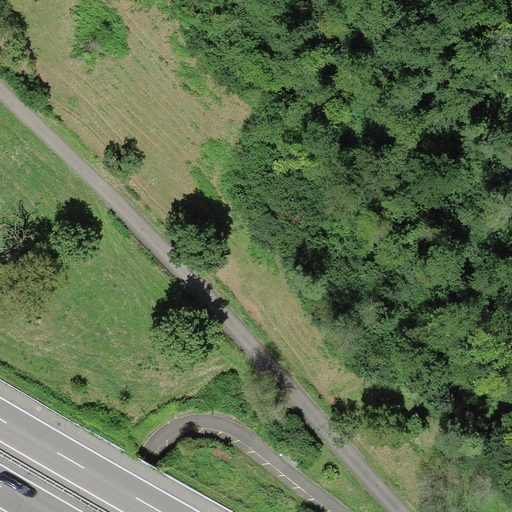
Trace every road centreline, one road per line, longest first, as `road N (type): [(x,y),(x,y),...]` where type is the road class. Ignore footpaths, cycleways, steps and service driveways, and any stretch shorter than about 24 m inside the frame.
road 1 (track): [(0,95),(161,249),(400,511)]
road 2 (track): [(117,511),(167,434),(190,425),(242,438),(339,511)]
road 3 (motorway): [(163,511),(0,417)]
